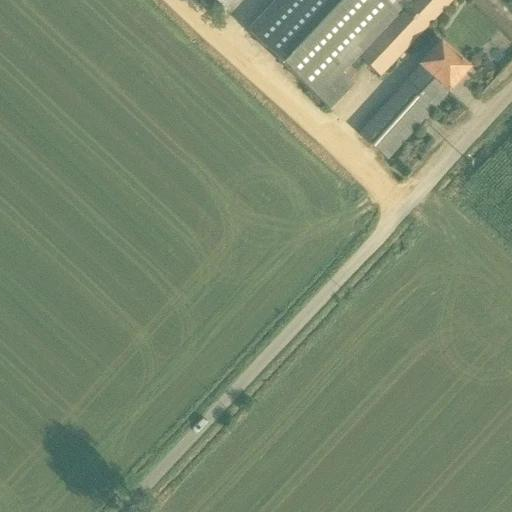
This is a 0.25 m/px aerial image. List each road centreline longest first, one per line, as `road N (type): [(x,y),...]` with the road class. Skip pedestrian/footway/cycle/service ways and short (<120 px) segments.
road 1 (residential): [(511,96),(122,511)]
road 2 (track): [(403,213),(173,0)]
